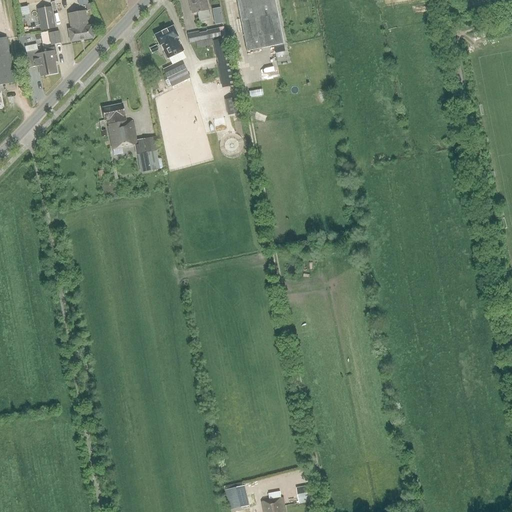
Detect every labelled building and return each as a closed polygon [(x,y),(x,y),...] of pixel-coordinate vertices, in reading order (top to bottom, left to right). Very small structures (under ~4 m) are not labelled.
[(188,0),(192,14),(197,13),(199,21),(210,19),(206,0),(188,0)] [(274,0),(235,0),(246,52),(283,45),(274,0)] [(37,9),(40,30),(55,28),(51,7),(37,9)] [(223,23),(220,7),(211,9),(214,24),(223,23)] [(87,26),(85,11),(67,14),(70,29),(68,29),(70,42),(93,38),(91,26),(87,26)] [(167,59),(183,51),(177,38),(178,37),(173,26),(154,35),(159,46),(160,45),(167,59)] [(200,41),(220,36),(218,28),(206,31),(207,32),(198,33),(200,41)] [(48,33),(50,45),(60,43),(58,31),(48,33)] [(2,85),(14,83),(6,37),(0,38),(0,91),(3,91),(2,85)] [(225,38),(213,41),(223,88),(234,86),(225,38)] [(39,43),(27,46),(29,51),(41,48),(39,43)] [(55,47),(43,49),(48,75),(57,73),(55,63),(58,62),(55,47)] [(283,48),(274,50),(275,56),(284,55),(283,48)] [(48,75),(43,49),(32,52),(35,67),(38,66),(40,76),(48,75)] [(181,60),(163,69),(168,80),(165,81),(167,86),(170,85),(171,87),(190,78),(181,60)] [(262,89),(249,91),(250,98),(263,95),(262,89)] [(226,110),(239,107),(238,102),(236,103),(235,98),(224,100),(226,110)] [(107,120),(112,149),(113,155),(122,154),(120,148),(135,145),(137,145),(136,141),(133,121),(126,122),(125,117),(122,104),(101,108),(104,121),(107,120)] [(140,173),(159,169),(154,137),(136,141),(137,145),(135,145),(140,173)] [(296,487),(299,504),(314,501),(311,485),(296,487)] [(245,486),(226,490),(230,510),(249,505),(245,486)] [(284,511),(282,499),(262,503),(263,511),(284,511)]
